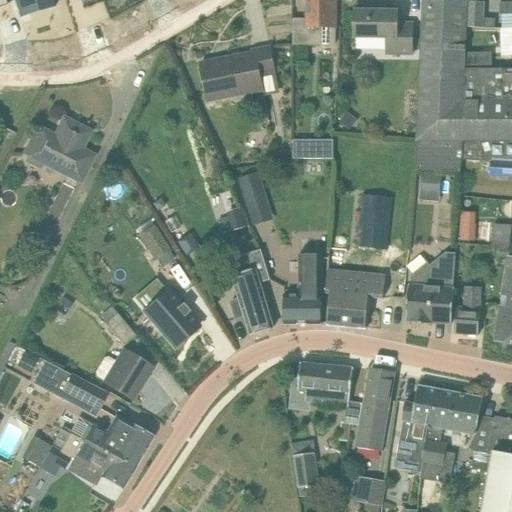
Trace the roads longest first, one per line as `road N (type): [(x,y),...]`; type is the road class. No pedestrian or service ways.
road 1 (unclassified): [(511,376),(317,341),(271,350),(234,371),(202,406),(128,511)]
road 2 (residential): [(0,80),(90,72),(223,0)]
